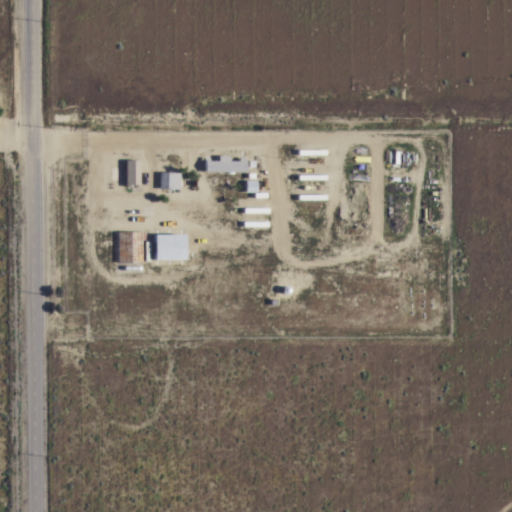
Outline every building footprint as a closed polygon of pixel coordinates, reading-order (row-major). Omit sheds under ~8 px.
[(214,171),(214,176),(208,176),(208,171),(204,171),(204,157),(208,157),(208,160),(217,160),(217,155),(223,155),(223,152),(228,152),(228,160),(238,160),(238,157),(243,157),(243,160),(244,160),(244,171),(214,171)] [(138,184),(130,184),(130,186),(124,186),(124,158),(138,158),(138,184)] [(178,189),(158,188),(159,172),(179,172),(178,189)] [(255,180),(255,191),(244,191),(244,180),(255,180)] [(117,232),(117,231),(144,231),(144,233),(148,233),(148,239),(140,239),(140,262),(117,262),(117,260),(114,260),(114,259),(112,259),(112,232),(117,232)] [(152,234),(183,234),(182,259),(152,259),(152,234)]
